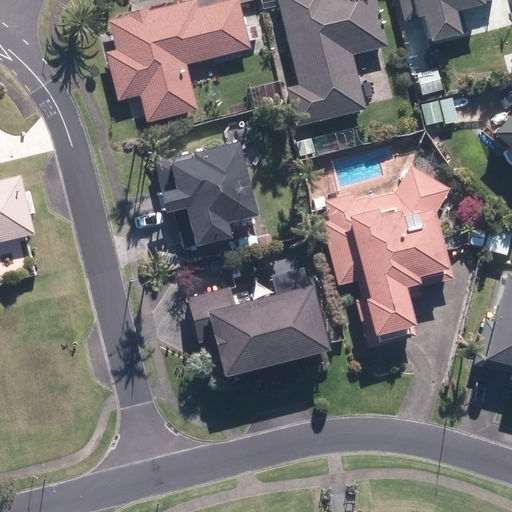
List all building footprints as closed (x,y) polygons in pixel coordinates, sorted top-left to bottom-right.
[(198,0),(189,0),(112,18),(119,49),(112,50),(123,98),(144,93),(151,118),(199,107),(188,60),(250,46),(238,0),(225,0),(200,6),(198,0)] [(281,0),(302,83),(292,85),(301,122),(367,106),(354,53),(389,44),(377,0),(281,0)] [(402,0),(406,18),(430,12),(435,37),(466,30),(460,5),(480,0),(402,0)] [(511,112),(498,128),(511,140),(511,145),(508,150),(511,153),(511,112)] [(262,209),(242,137),(198,149),(199,153),(175,159),(181,183),(167,187),(172,206),(176,205),(187,246),(236,232),(231,217),(262,209)] [(355,194),(328,200),(332,220),(327,221),(339,283),(357,279),(370,341),(420,331),(411,283),(454,274),(438,209),(451,188),(414,165),(398,191),(356,200),(355,194)] [(0,240),(35,232),(22,175),(0,179),(0,240)] [(208,349),(214,375),(333,345),(317,281),(310,283),(307,268),(276,276),(279,290),(237,301),(233,286),(192,296),(203,339),(209,337),(212,348),(208,349)] [(511,268),(498,321),(488,318),(477,365),(511,373),(511,268)]
